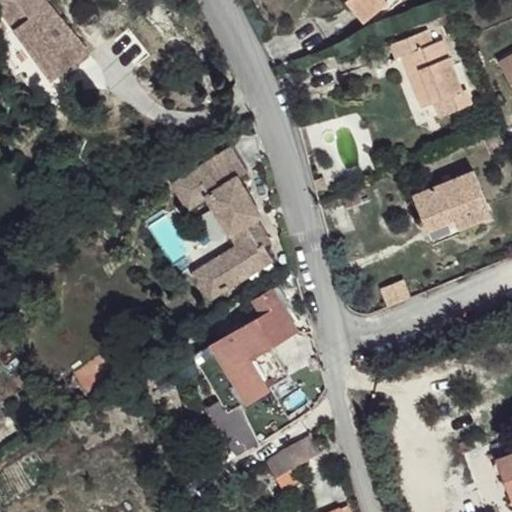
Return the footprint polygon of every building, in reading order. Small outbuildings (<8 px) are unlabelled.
[(0,0),(0,8),(14,29),(53,81),(76,61),(78,64),(89,55),(42,0),(0,0)] [(345,0),(363,21),(387,0),(393,7),(401,0),(345,0)] [(435,11),(440,26),(455,21),(449,5),(435,11)] [(402,56),(422,107),(439,100),(452,95),(458,109),(473,103),(467,89),(463,90),(442,39),(433,43),(428,29),(390,45),(396,59),(402,56)] [(511,54),(499,62),(511,84),(511,54)] [(458,109),(452,95),(439,100),(445,115),(458,109)] [(248,172),(233,146),(173,183),(189,208),(208,196),(238,245),(194,272),(210,299),(248,275),(272,261),(263,247),(269,243),(267,239),(264,237),(260,235),(255,236),(248,223),(256,218),(261,215),(238,178),(248,172)] [(473,170),(414,194),(425,225),(452,213),(460,233),(470,229),(468,224),(492,214),(473,170)] [(327,190),(323,177),(313,180),(316,193),(327,190)] [(452,213),(425,225),(433,244),(460,233),(452,213)] [(269,243),(271,242),(256,218),(248,223),(255,236),(260,235),(264,237),(267,239),(269,243)] [(79,225),(75,220),(70,223),(75,229),(79,225)] [(278,270),(272,261),(248,275),(254,284),(278,270)] [(279,284),(254,298),(256,301),(249,305),(257,318),(193,354),(220,400),(208,407),(237,456),(259,443),(240,405),(290,375),(271,344),(297,328),(290,316),(296,312),(279,284)] [(321,452),(310,433),(284,448),(294,467),(321,452)] [(470,450),(467,442),(459,445),(461,453),(470,450)] [(294,467),(284,448),(267,459),(283,490),(298,482),(291,469),(295,467),(294,467)] [(511,452),(496,459),(511,499),(511,452)]
